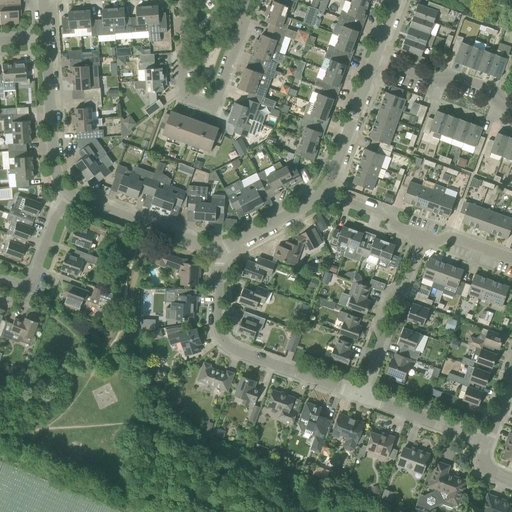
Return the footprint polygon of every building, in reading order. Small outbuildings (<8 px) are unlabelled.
[(269,5),(267,10),(286,17),(288,11),(293,13),(297,2),(291,0),(279,0),(278,3),(274,1),(272,6),(269,5)] [(372,4),(372,0),(352,0),(352,3),(367,9),(369,3),(372,4)] [(414,16),(433,23),(437,11),(447,15),(450,9),(429,2),(427,7),(418,4),(414,16)] [(339,17),(363,26),(367,15),(365,14),(367,9),(352,3),(348,14),(342,11),(339,17)] [(21,13),(20,4),(0,5),(0,24),(18,23),(18,13),(21,13)] [(159,13),(159,6),(147,7),(149,24),(149,31),(149,33),(167,32),(166,16),(166,13),(159,13)] [(309,6),(302,24),(312,27),(318,10),(309,6)] [(138,32),(138,29),(141,29),(141,32),(149,31),(149,24),(147,7),(136,7),(137,17),(131,18),(132,33),(138,32)] [(116,34),(122,33),(132,33),(131,18),(125,18),(125,8),(113,9),(115,34),(116,34)] [(116,35),(116,34),(115,34),(113,9),(102,10),(103,20),(97,20),(98,36),(104,36),(104,35),(116,35)] [(91,10),(80,11),(81,28),(87,28),(87,33),(92,32),(92,36),(98,36),(97,20),(91,20),(91,10)] [(286,17),(267,10),(265,15),(268,16),(266,22),(271,24),(269,30),(285,36),(295,40),(297,32),(287,29),(289,25),(288,25),(290,19),(285,18),(286,17)] [(74,29),(80,28),(81,28),(80,11),(68,12),(69,27),(62,27),(63,34),(74,33),(74,29)] [(410,27),(430,34),(436,36),(440,25),(433,23),(414,16),(410,27)] [(339,37),(355,42),(357,36),(359,37),(363,26),(339,17),(337,24),(343,26),(339,37)] [(406,38),(425,46),(430,34),(410,27),(406,38)] [(256,39),(254,44),(279,53),(285,36),(269,30),(266,36),(262,34),(260,40),(256,39)] [(463,38),(457,36),(452,51),(458,53),(455,62),(466,66),(473,46),(462,42),(463,38)] [(336,54),(351,60),(355,49),(352,48),(355,42),(339,37),(335,48),(329,45),(327,51),(336,54)] [(425,46),(406,38),(401,50),(410,53),(408,59),(423,64),(425,58),(421,57),(425,46)] [(279,53),(254,44),(253,49),(256,50),(254,56),(261,59),(259,65),(272,70),(276,60),(277,61),(279,53)] [(145,55),(145,50),(142,50),(142,49),(138,46),(133,46),(134,56),(145,55)] [(466,66),(477,70),(485,50),(473,46),(466,66)] [(505,52),(497,50),(497,49),(496,54),(489,74),(500,78),(503,70),(509,72),(511,63),(511,55),(508,54),(507,58),(503,57),(505,52)] [(477,70),(489,74),(496,54),(485,50),(477,70)] [(347,71),(351,60),(336,54),(327,51),(324,58),(330,60),(327,70),(342,76),(344,70),(347,71)] [(146,81),(166,79),(166,74),(162,74),(162,68),(155,68),(154,54),(140,55),(140,62),(143,62),(144,70),(146,70),(146,81)] [(124,60),(124,56),(116,57),(117,64),(121,64),(124,60)] [(70,73),(70,79),(91,77),(99,77),(98,65),(100,65),(99,58),(92,58),(82,59),(82,66),(73,67),(73,73),(70,73)] [(24,63),(13,64),(14,82),(20,82),(21,85),(29,85),(29,79),(25,79),(24,63)] [(2,78),(0,78),(0,98),(4,99),(4,91),(15,90),(14,82),(13,64),(1,65),(2,78)] [(246,68),(242,78),(266,87),(269,88),(272,78),(275,79),(277,72),(272,70),(259,65),(256,71),(246,68)] [(340,82),(342,76),(327,70),(323,80),(317,78),(315,85),(323,88),(339,94),(343,83),(340,82)] [(84,89),(84,99),(101,98),(101,88),(96,88),(96,84),(92,85),(91,77),(70,79),(70,84),(74,84),(74,90),(84,89)] [(263,97),(266,87),(242,78),(238,88),(249,92),(246,99),(260,103),(273,108),(275,102),(263,97)] [(144,88),(147,92),(148,92),(149,106),(145,110),(149,116),(163,106),(159,99),(157,101),(156,92),(164,91),(163,85),(167,85),(166,79),(146,81),(136,81),(137,89),(144,88)] [(335,105),(339,94),(323,88),(321,94),(318,93),(314,104),(330,110),(332,104),(335,105)] [(386,92),(382,103),(402,111),(406,99),(386,92)] [(73,121),(93,119),(92,112),(98,112),(97,108),(102,107),(101,98),(84,99),(85,108),(75,109),(76,115),(72,115),(73,121)] [(260,103),(246,99),(246,98),(243,105),(235,102),(232,112),(248,119),(250,114),(254,115),(253,120),(263,124),(266,117),(260,110),(258,109),(260,103)] [(382,103),(378,115),(398,122),(402,111),(382,103)] [(313,117),(311,122),(326,128),(330,117),(328,116),(330,110),(314,104),(310,115),(313,117)] [(416,116),(419,117),(423,119),(428,107),(420,104),(416,116)] [(169,142),(173,143),(183,115),(171,111),(170,115),(166,113),(163,122),(166,123),(162,134),(170,137),(169,142)] [(441,135),(448,115),(437,111),(434,119),(428,117),(423,132),(429,134),(430,130),(434,132),(432,137),(440,139),(442,135),(441,135)] [(260,133),(263,124),(253,120),(248,119),(232,112),(228,122),(236,125),(233,132),(249,138),(260,133)] [(26,114),(16,115),(5,116),(0,115),(0,120),(3,121),(4,134),(29,132),(29,121),(27,121),(26,114)] [(195,120),(183,115),(173,143),(177,145),(179,140),(187,143),(195,120)] [(374,126),(393,133),(398,122),(378,115),(374,126)] [(441,135),(442,135),(453,139),(460,119),(448,115),(441,135)] [(134,132),(131,128),(128,130),(122,122),(124,120),(123,118),(121,120),(123,140),(134,132)] [(86,131),(87,138),(87,139),(104,137),(103,130),(99,130),(99,126),(102,126),(103,125),(103,119),(93,119),(73,121),(73,126),(76,126),(77,132),(86,131)] [(326,128),(311,122),(302,119),(300,125),(306,127),(302,138),(318,144),(320,138),(322,139),(326,128)] [(471,123),(460,119),(453,139),(464,143),(471,123)] [(207,124),(195,120),(187,143),(194,146),(192,150),(197,152),(207,124)] [(480,153),(485,138),(479,136),(483,127),(471,123),(464,143),(475,147),(474,151),(480,153)] [(207,124),(197,152),(201,154),(203,149),(211,152),(214,141),(218,142),(222,134),(218,132),(219,128),(207,124)] [(378,147),(392,152),(394,146),(389,145),(393,133),(374,126),(369,138),(380,142),(378,147)] [(4,134),(5,145),(7,144),(8,152),(26,150),(25,143),(30,143),(29,132),(4,134)] [(502,157),(509,137),(498,133),(495,141),(489,139),(483,154),(489,157),(491,153),(502,157)] [(511,160),(511,137),(509,137),(502,157),(511,160)] [(249,152),(241,138),(233,143),(240,157),(249,152)] [(315,149),(318,144),(302,138),(298,148),(301,149),(299,156),(314,161),(318,150),(315,149)] [(76,164),(82,172),(96,162),(93,157),(97,154),(90,144),(78,152),(82,158),(76,164)] [(377,153),(365,149),(361,160),(381,167),(385,156),(390,158),(392,152),(378,147),(377,153)] [(26,150),(8,152),(8,159),(5,159),(6,165),(8,165),(9,169),(32,168),(31,157),(26,157),(26,150)] [(381,167),(361,160),(357,172),(377,179),(381,167)] [(96,162),(82,172),(88,180),(95,175),(99,181),(111,172),(103,162),(99,166),(96,162)] [(287,166),(277,172),(284,186),(290,183),(292,186),(303,180),(295,166),(289,170),(287,166)] [(33,179),(32,168),(9,169),(9,174),(15,174),(16,187),(28,186),(28,179),(33,179)] [(118,191),(128,195),(136,173),(132,172),(131,171),(129,177),(117,173),(114,179),(121,182),(118,191)] [(279,189),(284,186),(277,172),(266,177),(268,180),(262,184),(268,194),(270,198),(280,192),(279,189)] [(377,179),(357,172),(353,183),(373,190),(377,179)] [(140,192),(147,195),(152,179),(145,177),(143,182),(139,180),(140,175),(136,173),(128,195),(138,199),(140,192)] [(152,204),(162,207),(169,185),(166,184),(167,181),(155,173),(152,179),(147,195),(154,197),(152,204)] [(450,176),(444,173),(442,179),(448,181),(450,176)] [(255,208),(256,210),(263,206),(262,204),(264,203),(263,201),(265,201),(262,197),(268,194),(262,184),(260,179),(244,187),(255,208)] [(414,205),(422,186),(410,181),(403,201),(414,205)] [(186,192),(170,185),(169,185),(162,207),(171,211),(174,205),(181,207),(186,192)] [(414,205),(426,210),(433,190),(422,186),(414,205)] [(239,190),(235,192),(234,191),(228,195),(236,210),(242,207),(245,213),(255,208),(244,187),(239,190)] [(426,210),(437,214),(444,194),(433,190),(426,210)] [(205,221),(207,203),(207,194),(197,193),(197,196),(189,196),(188,210),(195,211),(195,219),(195,222),(201,222),(201,220),(205,220),(205,221)] [(225,199),(221,198),(222,195),(212,194),(212,203),(207,203),(205,221),(205,220),(209,221),(209,223),(215,223),(215,221),(216,221),(216,213),(224,213),(225,199)] [(437,214),(449,218),(456,198),(444,194),(437,214)] [(8,213),(33,222),(35,216),(36,216),(40,204),(25,198),(25,199),(17,196),(13,207),(11,206),(8,213)] [(469,203),(462,223),(473,227),(480,207),(469,203)] [(473,227),(485,231),(492,211),(480,207),(473,227)] [(503,215),(492,211),(485,231),(496,235),(503,215)] [(15,223),(11,235),(26,241),(27,241),(31,228),(30,228),(33,222),(8,213),(6,220),(15,223)] [(496,235),(508,239),(511,227),(511,218),(503,215),(496,235)] [(322,217),(316,221),(322,231),(328,227),(322,217)] [(236,225),(237,219),(226,219),(225,229),(236,225)] [(90,249),(96,232),(85,228),(77,225),(71,242),(90,249)] [(338,251),(345,254),(353,230),(343,226),(340,235),(334,233),(330,244),(340,248),(338,251)] [(107,230),(100,227),(98,233),(105,236),(107,230)] [(319,246),(312,233),(311,230),(302,234),(302,235),(296,238),(294,244),(287,242),(285,248),(278,245),(274,257),(297,265),(304,244),(306,243),(310,251),(319,246)] [(353,230),(345,254),(355,257),(355,256),(361,259),(362,256),(366,245),(360,243),(364,234),(353,230)] [(26,241),(11,235),(6,233),(3,240),(9,242),(4,254),(20,260),(25,247),(24,247),(26,241)] [(366,245),(362,256),(368,258),(366,262),(377,265),(379,258),(385,241),(375,238),(371,247),(366,245)] [(377,265),(387,269),(388,265),(394,267),(398,256),(392,254),(396,245),(385,241),(379,258),(377,265)] [(164,266),(168,255),(169,253),(160,249),(155,262),(164,266)] [(78,276),(84,260),(84,259),(67,253),(61,270),(78,276)] [(100,258),(88,254),(85,261),(97,265),(100,258)] [(258,257),(256,264),(248,261),(243,276),(261,282),(264,273),(271,275),(275,263),(258,257)] [(434,281),(441,262),(429,258),(422,277),(434,281)] [(188,263),(188,259),(182,259),(182,266),(180,270),(180,276),(182,276),(182,284),(197,285),(198,271),(200,271),(200,264),(188,263)] [(452,266),(441,262),(434,281),(445,286),(452,266)] [(452,266),(445,286),(442,292),(454,297),(455,294),(461,296),(465,283),(460,281),(464,270),(452,266)] [(328,285),(332,274),(325,272),(322,283),(328,285)] [(468,294),(479,298),(486,278),(475,274),(471,285),(465,283),(461,296),(467,298),(468,294)] [(498,282),(486,278),(479,298),(491,302),(498,282)] [(350,292),(353,293),(352,297),(348,307),(366,314),(370,303),(365,301),(370,287),(354,281),(350,292)] [(498,282),(491,302),(502,306),(509,287),(498,282)] [(380,283),(378,290),(383,292),(386,285),(380,283)] [(89,292),(68,284),(65,294),(68,295),(64,305),(80,310),(84,300),(86,300),(89,292)] [(269,290),(258,286),(256,293),(244,289),(239,302),(247,305),(247,306),(255,309),(258,301),(264,303),(269,290)] [(109,303),(112,294),(95,287),(92,297),(109,303)] [(176,319),(186,320),(186,317),(193,318),(194,310),(196,310),(197,296),(196,296),(197,290),(187,289),(166,288),(165,302),(172,302),(171,308),(166,308),(165,319),(176,319)] [(429,296),(417,292),(415,299),(426,303),(427,299),(429,296)] [(323,298),(321,305),(334,309),(336,302),(323,298)] [(308,312),(310,306),(301,303),(299,308),(308,312)] [(430,309),(413,303),(406,320),(423,326),(430,309)] [(357,339),(358,338),(359,338),(362,337),(363,333),(362,330),(360,330),(361,328),(357,327),(360,318),(340,311),(337,318),(339,321),(344,322),(340,333),(357,339)] [(265,319),(258,316),(255,323),(243,318),(238,332),(254,338),(257,330),(261,332),(265,319)] [(19,335),(20,335),(18,339),(19,341),(31,345),(33,344),(35,339),(34,337),(32,336),(37,322),(25,318),(23,322),(14,319),(9,331),(19,335)] [(454,330),(457,320),(448,318),(446,327),(454,330)] [(156,330),(156,321),(142,320),(141,332),(156,330)] [(421,334),(404,328),(398,345),(414,351),(421,334)] [(497,355),(499,349),(504,336),(483,328),(481,334),(486,336),(484,343),(482,349),(497,355)] [(186,356),(201,351),(198,341),(200,340),(197,329),(168,338),(171,345),(181,342),(184,349),(186,356)] [(295,353),(298,343),(302,333),(293,330),(286,350),(295,353)] [(468,344),(476,347),(480,348),(482,342),(470,338),(468,344)] [(347,352),(351,343),(338,339),(335,347),(331,358),(348,364),(352,353),(347,352)] [(482,349),(480,348),(476,347),(471,360),(475,362),(492,368),(497,355),(482,349)] [(402,384),(404,379),(409,365),(408,365),(411,359),(396,353),(394,360),(392,359),(387,373),(394,376),(393,380),(402,384)] [(461,363),(469,366),(473,367),(475,362),(471,360),(463,357),(461,363)] [(228,392),(234,374),(227,371),(226,373),(210,367),(211,365),(204,363),(198,381),(228,392)] [(490,373),(473,367),(469,366),(467,372),(473,374),(470,381),(485,387),(490,373)] [(447,379),(462,385),(466,386),(468,380),(449,373),(447,379)] [(243,398),(250,400),(256,402),(260,390),(252,387),(254,381),(242,376),(235,395),(243,398)] [(483,392),(466,386),(462,385),(460,390),(466,392),(463,400),(478,405),(483,392)] [(291,409),(295,398),(288,395),(288,394),(287,394),(286,395),(283,393),(282,392),(281,392),(281,393),(274,390),(268,406),(282,411),(279,420),(292,425),(297,411),(291,409)] [(442,392),(440,397),(440,398),(459,405),(461,399),(442,392)] [(320,453),(323,446),(328,430),(323,428),(327,418),(323,417),(321,412),(322,408),(306,402),(301,418),(308,421),(305,428),(320,434),(319,437),(315,436),(310,449),(320,453)] [(255,422),(260,407),(255,405),(249,420),(255,422)] [(355,449),(364,425),(350,420),(351,418),(340,414),(332,436),(346,441),(344,445),(346,449),(351,451),(355,449)] [(387,458),(395,437),(387,435),(386,437),(372,432),(366,450),(368,448),(381,452),(379,455),(387,458)] [(511,433),(510,432),(508,439),(510,440),(503,457),(511,460),(511,433)] [(332,449),(323,446),(320,453),(329,457),(332,449)] [(422,474),(429,454),(416,449),(415,452),(404,447),(398,465),(413,471),(414,469),(422,472),(421,474),(422,474)] [(391,448),(388,457),(394,459),(397,450),(391,448)] [(453,508),(455,504),(458,506),(467,481),(455,476),(454,477),(447,475),(450,466),(437,461),(434,471),(429,469),(424,484),(428,486),(435,489),(435,491),(425,495),(420,494),(414,511),(416,511),(429,511),(431,509),(442,504),(453,508)] [(306,467),(305,472),(312,475),(315,467),(310,465),(306,467)] [(312,475),(313,475),(327,480),(330,471),(316,465),(312,475)] [(384,489),(381,498),(390,501),(393,492),(384,489)] [(500,499),(488,494),(481,511),(511,511),(511,504),(500,500),(500,499)]
